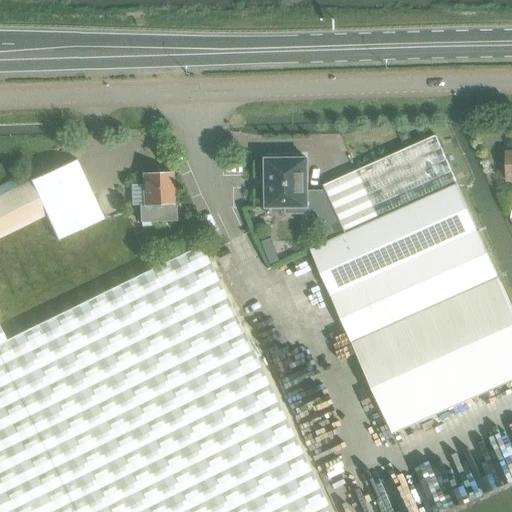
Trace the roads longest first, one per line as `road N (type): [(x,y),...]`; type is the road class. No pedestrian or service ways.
road 1 (unclassified): [(511,87),(0,101)]
road 2 (primary): [(0,54),(511,45)]
